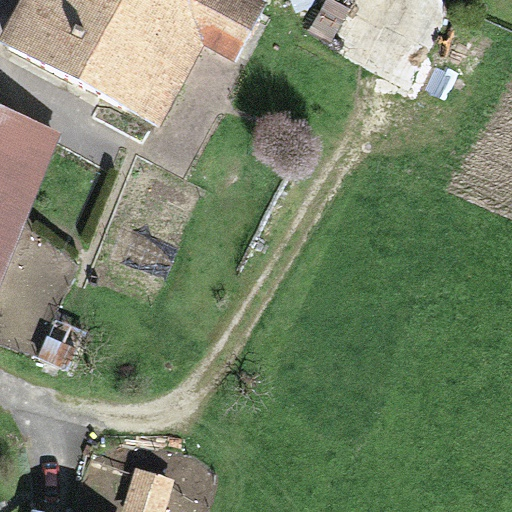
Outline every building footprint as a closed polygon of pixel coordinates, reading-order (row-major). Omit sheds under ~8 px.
[(38,0),(11,50),(6,60),(147,136),(194,48),(226,65),(251,19),(220,2),(220,0),(38,0)] [(0,216),(17,223),(51,142),(0,121),(0,216)] [(0,264),(17,223),(0,216),(0,264)] [(163,281),(177,244),(120,223),(106,260),(163,281)] [(116,511),(160,511),(172,477),(131,464),(116,511)]
